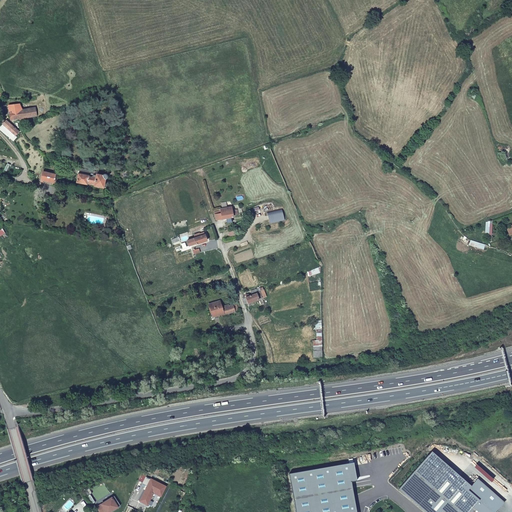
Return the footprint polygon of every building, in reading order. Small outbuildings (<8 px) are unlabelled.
[(37,115),(36,107),(22,109),(20,103),(8,105),(6,115),(10,119),(15,118),(16,121),(27,119),(27,117),(37,115)] [(12,131),(16,135),(20,131),(6,120),(3,123),(7,127),(12,131)] [(8,135),(12,131),(7,127),(4,131),(8,135)] [(96,171),(80,169),(78,176),(76,176),(75,180),(76,180),(76,184),(86,186),(87,184),(93,185),(93,187),(103,188),(104,180),(106,179),(107,178),(107,176),(106,175),(104,174),(102,175),(96,173),(96,171)] [(43,172),(40,182),(43,182),(43,180),(53,182),(55,174),(43,172)] [(231,208),(221,210),(221,212),(215,213),(217,221),(227,219),(232,218),(233,218),(233,215),(236,214),(236,211),(232,211),(231,208)] [(208,240),(205,234),(203,235),(190,239),(192,244),(196,243),(197,244),(208,240)] [(249,303),(263,298),(259,288),(253,290),(254,294),(243,298),(245,303),(248,302),(249,303)] [(222,306),(220,300),(208,304),(211,312),(212,311),(214,316),(224,313),(225,314),(239,309),(237,303),(229,306),(229,303),(222,306)] [(465,485),(468,482),(433,450),(399,488),(421,507),(451,473),(465,485)] [(375,459),(292,473),(298,511),(358,511),(354,488),(360,487),(358,479),(359,479),(358,471),(376,468),(375,459)] [(490,511),(492,510),(493,511),(503,500),(478,478),(472,485),(468,482),(465,485),(451,473),(421,507),(426,511),(490,511)] [(165,487),(145,476),(142,483),(147,486),(139,501),(147,505),(153,493),(160,496),(165,487)] [(113,495),(111,497),(117,506),(120,505),(113,495)] [(111,497),(94,508),(96,511),(103,511),(105,511),(108,511),(117,506),(111,497)]
